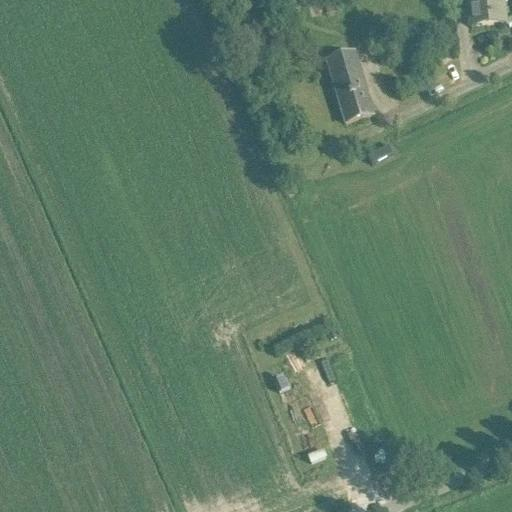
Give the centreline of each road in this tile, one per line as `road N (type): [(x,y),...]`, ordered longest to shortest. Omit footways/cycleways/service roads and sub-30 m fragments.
road 1 (residential): [(347,134),(511,55)]
road 2 (unclassified): [(379,511),(511,457)]
